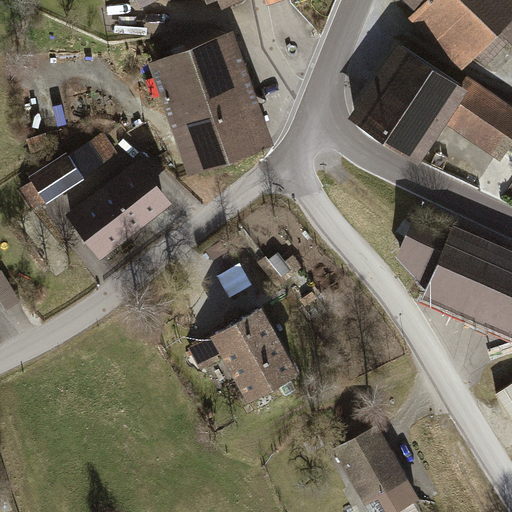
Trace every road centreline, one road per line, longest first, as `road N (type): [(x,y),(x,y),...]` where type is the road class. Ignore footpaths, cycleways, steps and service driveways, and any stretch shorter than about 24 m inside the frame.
road 1 (tertiary): [(511,494),(383,287),(285,170)]
road 2 (tertiary): [(0,362),(115,293),(200,224),(285,170)]
road 3 (tertiary): [(511,226),(305,133)]
road 4 (residential): [(314,110),(268,47),(259,0)]
